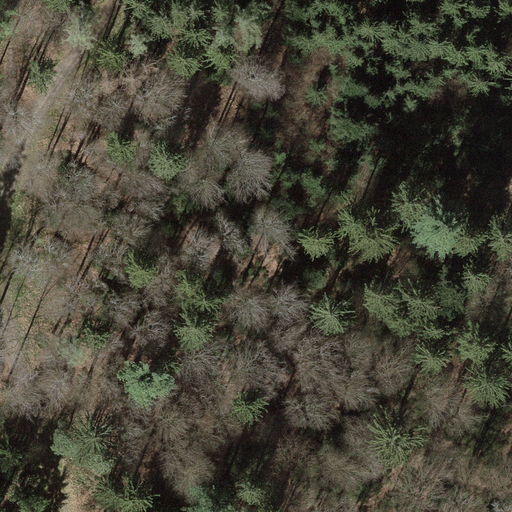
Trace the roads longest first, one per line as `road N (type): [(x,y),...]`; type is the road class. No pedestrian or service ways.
road 1 (track): [(111,0),(26,131),(0,225)]
road 2 (track): [(0,270),(56,511)]
